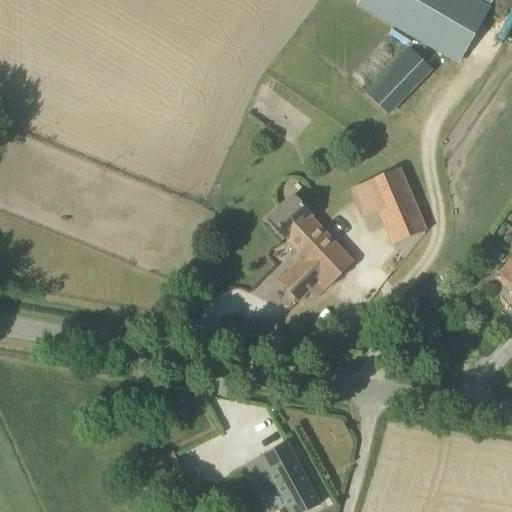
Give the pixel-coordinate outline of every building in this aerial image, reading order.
[(417,0),(475,32),(493,0),(417,0)] [(367,88),(391,115),(437,74),(413,47),(367,88)] [(307,122),(270,95),(261,108),(297,135),(307,122)] [(392,246),(426,232),(399,170),(366,184),(392,246)] [(354,266),(311,220),(313,218),(293,197),(268,220),(287,240),(288,239),(302,253),(295,260),(298,263),(279,282),(298,303),(320,283),(328,291),(354,266)] [(511,260),(498,275),(511,288),(511,260)] [(445,300),(433,292),(427,300),(439,309),(445,300)] [(266,472),(288,511),(307,511),(320,505),(286,445),(243,469),(250,481),(266,472)] [(131,477),(141,494),(143,499),(186,477),(173,454),(131,477)]
